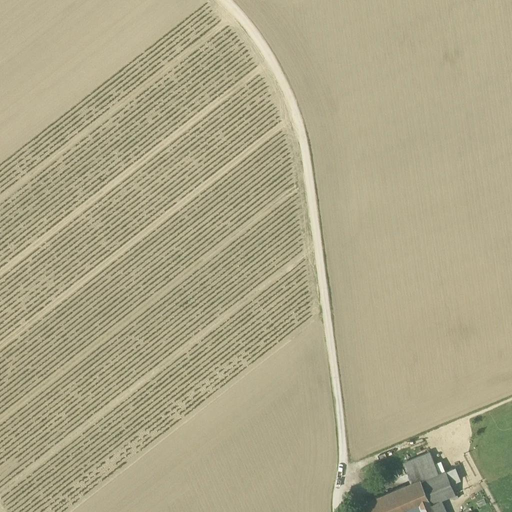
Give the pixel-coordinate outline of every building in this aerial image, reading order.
[(445,469),(437,450),(430,453),(438,472),(445,469)] [(430,453),(403,464),(411,483),(420,479),(438,472),(430,453)] [(438,472),(420,479),(428,499),(430,504),(440,500),(455,494),(445,469),(438,472)] [(411,483),(394,490),(402,510),(410,507),(418,503),(428,499),(420,479),(411,483)] [(394,490),(366,502),(370,511),(397,511),(402,510),(394,490)] [(428,499),(418,503),(422,511),(433,511),(430,504),(428,499)] [(440,500),(430,504),(433,511),(437,511),(444,509),(440,500)] [(370,511),(366,502),(356,506),(358,511),(370,511)] [(422,511),(418,503),(410,507),(411,511),(422,511)]
